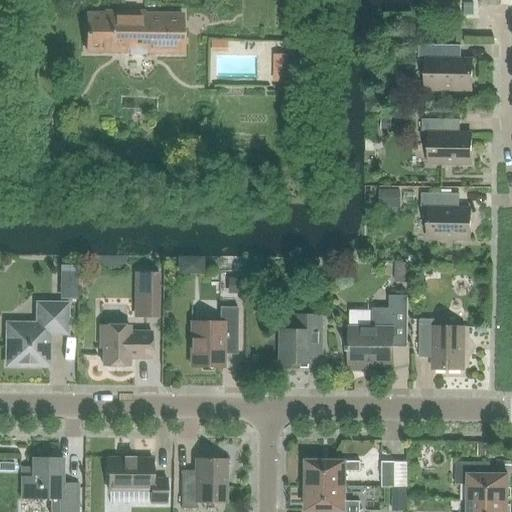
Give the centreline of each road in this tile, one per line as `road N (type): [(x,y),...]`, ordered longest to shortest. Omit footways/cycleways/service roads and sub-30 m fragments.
road 1 (residential): [(0,404),(268,407)]
road 2 (residential): [(268,407),(511,410)]
road 3 (residential): [(511,153),(508,22),(495,22)]
